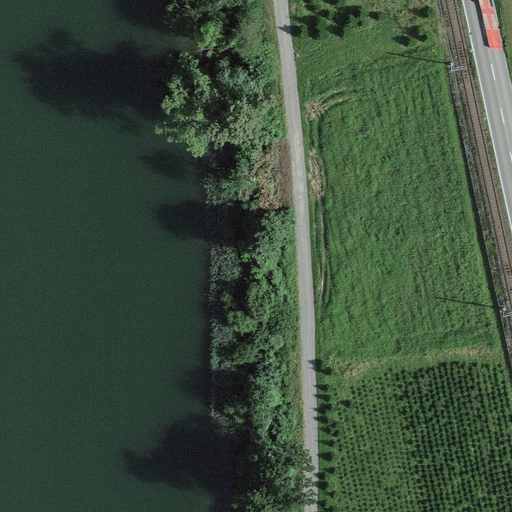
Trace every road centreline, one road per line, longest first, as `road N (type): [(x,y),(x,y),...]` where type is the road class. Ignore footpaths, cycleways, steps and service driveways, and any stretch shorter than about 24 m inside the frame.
road 1 (track): [(307,511),(298,171),(276,0)]
road 2 (primary): [(511,154),(479,0)]
